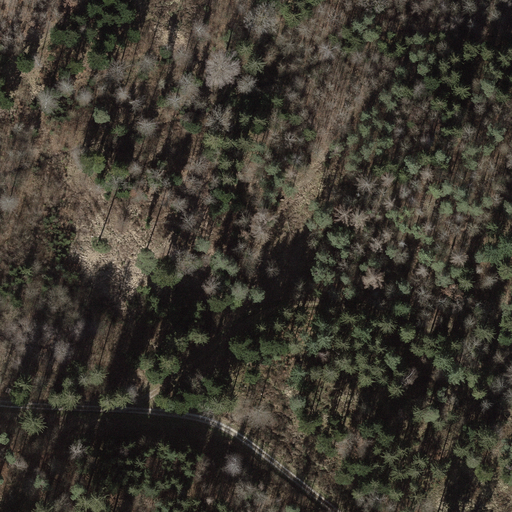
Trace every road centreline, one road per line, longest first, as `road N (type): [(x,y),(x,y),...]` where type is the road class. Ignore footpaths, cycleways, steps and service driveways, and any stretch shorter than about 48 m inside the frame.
road 1 (track): [(511,348),(299,300),(257,314),(165,393),(124,412)]
road 2 (track): [(0,402),(224,424),(337,511)]
road 3 (track): [(0,75),(98,0)]
